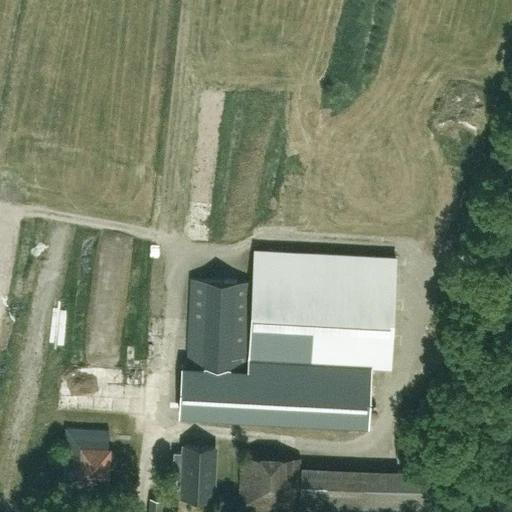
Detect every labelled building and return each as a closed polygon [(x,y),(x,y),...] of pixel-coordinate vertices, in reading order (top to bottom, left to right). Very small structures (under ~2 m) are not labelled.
[(182,364),(179,413),(296,419),(367,422),(370,363),(390,364),(396,257),(255,250),(191,247),(185,365),(182,364)] [(106,490),(109,429),(65,427),(62,488),(106,490)] [(398,468),(415,467),(414,442),(396,443),(398,468)] [(174,453),(173,478),(182,478),(182,497),(213,498),(215,447),(184,446),(183,453),(174,453)] [(300,457),(241,455),(239,509),(347,511),(428,511),(430,470),(299,466),(300,457)] [(161,511),(163,499),(150,497),(147,511),(161,511)]
